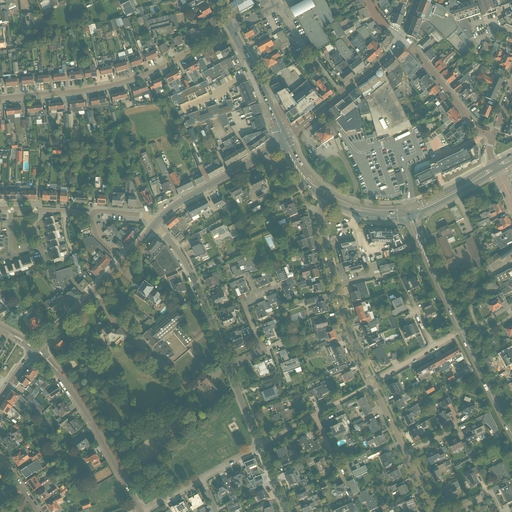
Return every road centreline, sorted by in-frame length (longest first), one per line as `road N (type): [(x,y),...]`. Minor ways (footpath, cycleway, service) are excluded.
road 1 (residential): [(0,101),(131,82),(230,31)]
road 2 (residential): [(139,511),(84,411),(36,349)]
road 3 (tertiary): [(511,438),(431,270)]
road 4 (residential): [(226,369),(190,274),(154,224)]
road 5 (residential): [(434,511),(370,382)]
road 6 (residential): [(400,38),(476,130),(493,137)]
road 7 (residential): [(154,224),(260,157)]
road 8 (residential): [(36,349),(123,261)]
road 9 (tertiary): [(284,140),(230,31)]
road 10 (residential): [(154,224),(94,212),(99,239),(123,261)]
